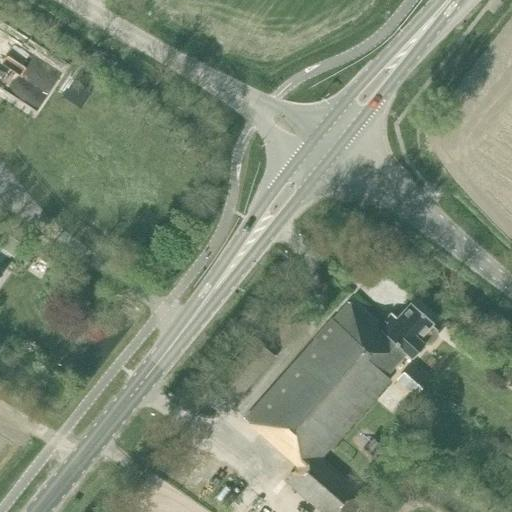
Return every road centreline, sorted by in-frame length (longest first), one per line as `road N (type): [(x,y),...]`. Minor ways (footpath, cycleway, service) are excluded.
road 1 (primary): [(167,351),(321,170)]
road 2 (primary): [(300,158),(167,351)]
road 3 (unclassified): [(261,111),(69,0)]
road 4 (primary): [(38,511),(167,351)]
road 5 (primary): [(434,18),(323,127)]
road 6 (primary): [(345,141),(434,18)]
road 7 (tertiary): [(511,287),(418,209)]
